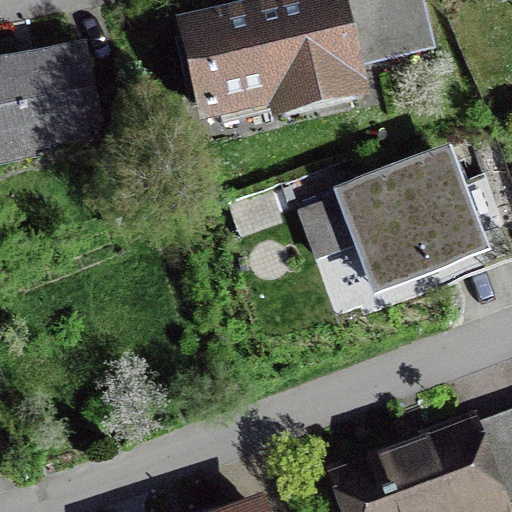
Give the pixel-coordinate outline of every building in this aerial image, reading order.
[(225,135),(379,99),(371,66),(436,51),(423,0),(265,0),(176,21),(201,126),(222,121),(225,135)] [(107,141),(87,42),(0,59),(0,169),(39,162),(37,155),(107,141)] [(315,262),(353,248),(374,303),(492,259),(451,149),(333,193),(335,197),(296,212),(315,262)] [(375,448),(324,467),(340,511),(511,511),(511,410),(480,422),(476,411),(416,433),(418,440),(378,455),(375,448)] [(286,511),(280,494),(264,500),(263,498),(222,511),(286,511)]
